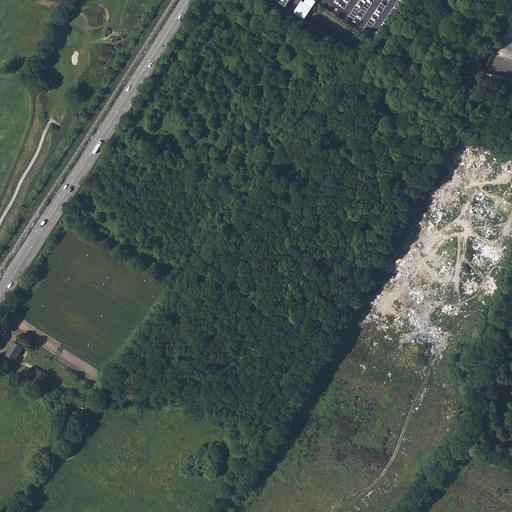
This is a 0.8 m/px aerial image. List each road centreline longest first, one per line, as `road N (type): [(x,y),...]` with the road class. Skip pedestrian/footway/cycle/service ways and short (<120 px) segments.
road 1 (secondary): [(0,296),(189,0)]
road 2 (track): [(0,220),(39,148),(58,136),(88,90)]
